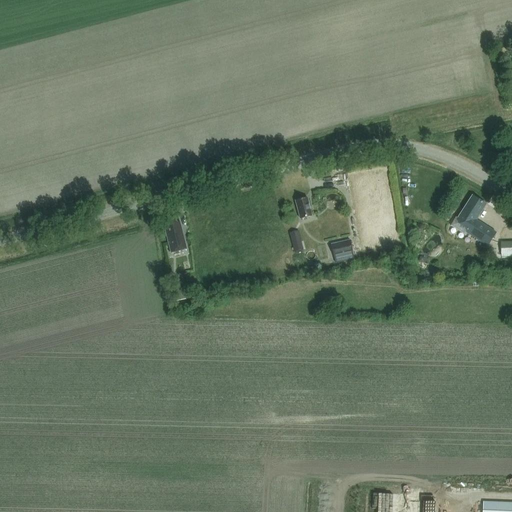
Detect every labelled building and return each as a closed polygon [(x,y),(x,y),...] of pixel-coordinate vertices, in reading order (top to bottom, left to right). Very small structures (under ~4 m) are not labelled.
[(473,195),(460,217),(457,216),(452,225),(467,234),(468,232),(489,245),(497,232),(477,219),(486,203),(473,195)] [(308,197),(296,200),(301,217),(313,214),(308,197)] [(165,225),(173,252),(188,248),(180,220),(177,221),(176,217),(167,220),(168,224),(165,225)] [(292,247),(302,245),(298,231),(289,234),(292,247)] [(334,255),(353,251),(350,240),(331,245),(334,255)] [(501,258),(511,257),(511,242),(501,243),(501,258)] [(177,300),(187,298),(183,282),(174,284),(177,300)] [(482,511),(511,511),(511,503),(483,502),(482,511)]
